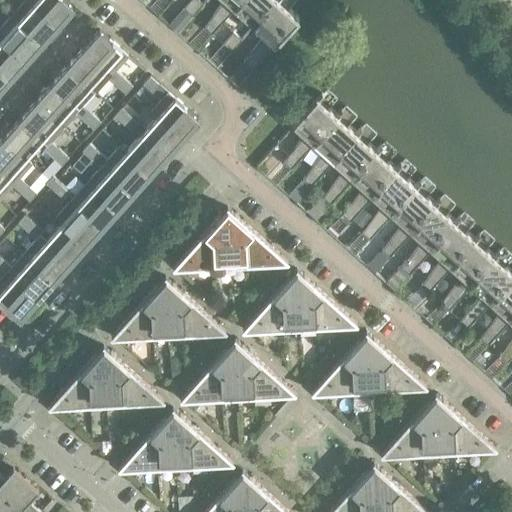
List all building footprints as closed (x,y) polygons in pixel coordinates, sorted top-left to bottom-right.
[(23,0),(11,14),(40,40),(56,22),(31,0),(23,0)] [(23,0),(31,0),(56,22),(72,3),(68,0),(23,0)] [(202,2),(200,0),(188,0),(183,6),(192,14),(202,2)] [(221,0),(204,24),(212,31),(234,7),(239,0),(221,0)] [(239,0),(234,7),(253,24),(274,0),(239,0)] [(274,0),(253,24),(262,32),(243,59),(252,67),(298,15),(290,7),(288,9),(277,0),(274,0)] [(40,40),(11,14),(0,26),(0,36),(24,57),(40,40)] [(109,36),(99,27),(83,45),(111,71),(110,72),(107,76),(116,83),(123,76),(114,68),(128,53),(109,36)] [(242,37),(233,29),(223,41),(231,49),(242,37)] [(0,68),(8,75),(24,57),(0,36),(0,37),(0,38),(0,68)] [(111,71),(83,45),(67,63),(95,89),(107,76),(110,72),(111,71)] [(95,89),(67,63),(50,81),(79,107),(82,104),(95,89)] [(152,90),(159,82),(150,74),(143,82),(152,90)] [(132,84),(123,76),(116,83),(125,91),(132,84)] [(79,107),(50,81),(35,99),(63,125),(79,107)] [(168,89),(152,108),(180,134),(197,115),(187,106),(168,89)] [(315,98),(292,123),(303,132),(283,159),(291,166),(313,141),(337,114),(330,107),(328,109),(315,98)] [(63,125),(35,99),(19,117),(41,137),(47,143),(50,139),(63,125)] [(84,119),(91,111),(82,104),(79,107),(75,111),(84,119)] [(123,121),(130,114),(121,106),(114,114),(123,121)] [(157,114),(142,131),(164,151),(180,134),(152,108),(151,109),(157,114)] [(100,119),(91,111),(84,119),(93,127),(100,119)] [(139,122),(130,114),(123,121),(132,130),(139,122)] [(337,114),(313,141),(322,150),(303,177),(310,184),(332,159),(357,132),(349,125),(348,126),(337,117),(338,115),(337,114)] [(41,137),(19,117),(3,135),(31,161),(32,160),(26,155),(41,137)] [(120,143),(120,144),(148,169),(164,151),(142,131),(126,148),(120,143)] [(357,132),(332,159),(342,167),(322,194),(330,201),(352,177),(377,149),(369,142),(367,144),(357,134),(358,132),(357,132)] [(31,161),(3,135),(0,137),(0,165),(15,178),(11,182),(11,183),(20,190),(27,183),(18,175),(31,161)] [(43,147),(52,155),(59,147),(50,139),(47,143),(43,147)] [(82,149),(91,157),(98,149),(89,142),(82,149)] [(148,169),(120,144),(107,158),(104,161),(132,187),(148,169)] [(68,155),(59,147),(52,155),(61,163),(68,155)] [(104,161),(107,158),(98,149),(91,157),(100,165),(88,179),(116,205),(132,187),(104,161)] [(377,149),(352,177),(361,185),(342,212),(350,219),(372,194),(396,167),(388,160),(387,162),(376,152),(378,150),(377,149)] [(15,178),(0,165),(0,195),(11,183),(11,182),(15,178)] [(396,167),(372,194),(381,203),(362,230),(369,237),(391,212),(416,184),(408,178),(406,179),(396,170),(397,168),(396,167)] [(46,181),(54,189),(61,181),(52,173),(46,181)] [(116,205),(88,179),(72,197),(100,223),(116,205)] [(70,189),(61,181),(54,189),(63,197),(70,189)] [(36,191),(27,183),(20,190),(29,199),(36,191)] [(416,184),(391,212),(401,220),(381,247),(389,254),(411,230),(436,202),(428,195),(426,197),(415,187),(417,185),(416,184)] [(72,197),(56,215),(62,220),(84,240),(100,223),(72,197)] [(436,202),(411,230),(420,238),(401,265),(409,272),(431,247),(455,220),(447,213),(446,215),(435,205),(436,203),(436,202)] [(173,265),(174,265),(286,259),(287,258),(227,205),(173,265)] [(18,221),(27,229),(34,221),(25,213),(18,221)] [(62,220),(46,238),(68,258),(84,240),(62,220)] [(455,220),(431,247),(440,256),(421,282),(428,289),(450,265),(475,237),(467,230),(465,232),(455,223),(456,220),(455,220)] [(43,229),(34,221),(27,229),(36,237),(24,251),(52,276),(68,258),(46,238),(40,232),(43,229)] [(475,237),(450,265),(460,273),(441,300),(448,307),(470,282),(495,255),(487,248),(485,250),(474,240),(476,238),(475,237)] [(52,276),(24,251),(11,265),(8,268),(37,293),(52,276)] [(495,255),(470,282),(479,291),(460,318),(468,325),(490,300),(511,275),(511,270),(506,266),(505,267),(494,258),(495,256),(495,255)] [(37,293),(8,268),(11,265),(2,257),(0,258),(0,269),(4,273),(0,276),(0,295),(9,304),(19,313),(37,293)] [(356,321),(296,267),(243,327),(356,321)] [(165,274),(111,334),(112,334),(224,328),(225,328),(165,274)] [(511,275),(490,300),(499,308),(480,335),(487,342),(509,318),(511,314),(511,275)] [(511,314),(509,318),(511,320),(511,335),(499,353),(507,360),(511,354),(511,314)] [(426,383),(366,329),(312,389),(313,390),(425,383),(426,383)] [(181,396),(294,390),(234,336),(181,396)] [(103,343),(49,403),(50,404),(162,397),(163,397),(103,343)] [(382,451),(382,452),(494,445),(495,445),(435,391),(382,451)] [(173,405),(119,465),(119,466),(232,460),(232,459),(173,405)] [(326,511),(431,511),(373,460),(326,511)] [(3,475),(0,472),(0,504),(8,511),(44,511),(29,498),(38,488),(13,465),(3,475)] [(292,511),(242,467),(201,511),(292,511)]
